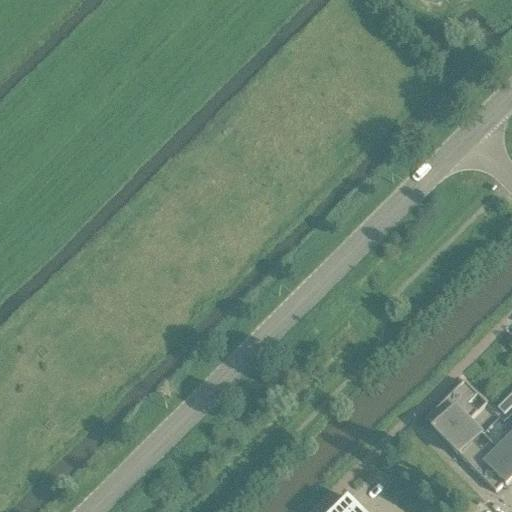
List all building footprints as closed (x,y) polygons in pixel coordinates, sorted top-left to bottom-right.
[(465,385),(427,422),(436,430),(433,433),(434,433),(442,441),(464,419),(469,424),(477,416),(468,407),(477,398),(465,385)] [(505,418),(511,410),(511,398),(498,412),(505,418)] [(464,419),(442,441),(450,449),(450,450),(451,450),(461,460),(474,447),(483,438),(473,428),(469,424),(464,419)] [(499,454),(494,459),(511,476),(511,443),(511,442),(503,450),(499,454)] [(474,447),(461,460),(473,472),(496,495),(504,487),(507,489),(507,488),(511,483),(511,476),(494,459),(499,454),(495,450),(491,447),(482,456),(474,447)] [(356,511),(346,502),(336,511),(356,511)]
